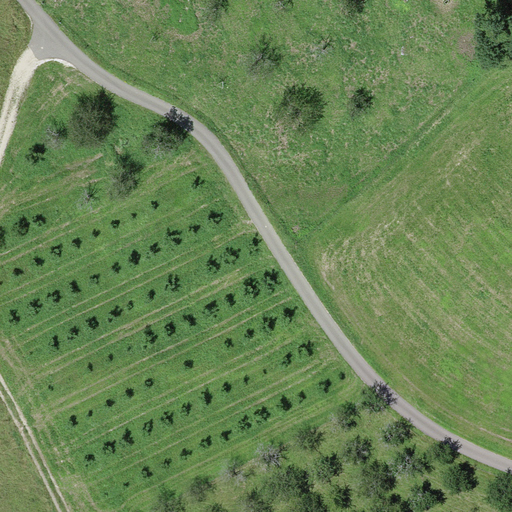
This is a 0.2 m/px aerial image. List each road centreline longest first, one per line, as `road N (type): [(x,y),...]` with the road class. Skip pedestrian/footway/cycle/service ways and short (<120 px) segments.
road 1 (track): [(0,386),(65,511)]
road 2 (track): [(52,37),(26,64),(0,155)]
